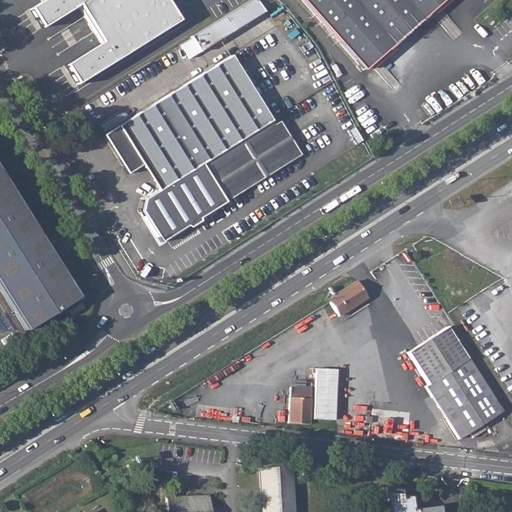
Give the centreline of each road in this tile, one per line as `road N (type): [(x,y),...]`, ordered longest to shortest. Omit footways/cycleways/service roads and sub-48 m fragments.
road 1 (primary): [(511,125),(0,447)]
road 2 (primary): [(109,402),(511,145)]
road 3 (unclassified): [(126,311),(173,301),(511,84)]
road 4 (residential): [(511,468),(140,425),(109,402)]
road 5 (unclassified): [(126,311),(0,92)]
road 6 (unclassified): [(0,408),(63,372),(126,311)]
road 7 (primary): [(0,472),(109,402)]
